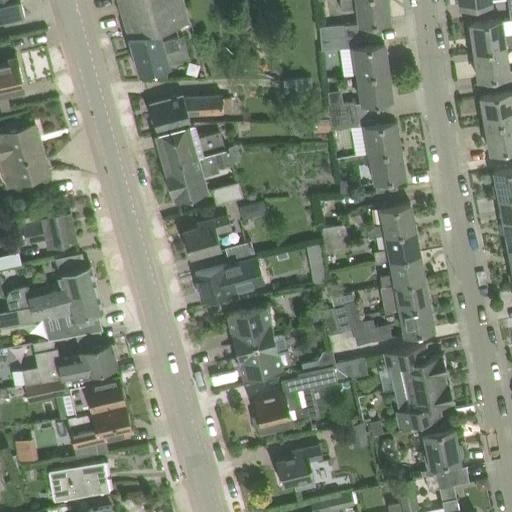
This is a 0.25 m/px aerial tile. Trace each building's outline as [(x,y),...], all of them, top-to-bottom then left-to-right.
[(0,0),(0,20),(25,15),(21,0),(0,0)] [(118,0),(138,70),(189,56),(182,31),(162,36),(160,29),(190,21),(183,0),(118,0)] [(357,21),(379,18),(389,17),(387,0),(339,0),(341,7),(355,5),(357,21)] [(502,16),(490,17),(470,20),(474,48),(505,44),(511,42),(511,30),(504,32),(502,16)] [(320,22),(320,34),(345,32),(344,20),(320,22)] [(358,40),(380,36),(378,27),(357,31),(358,40)] [(345,32),(320,34),(321,46),(346,44),(345,32)] [(384,39),(351,44),(355,70),(388,65),(384,39)] [(509,72),(505,44),(474,48),(478,76),(509,72)] [(0,90),(5,89),(24,85),(18,58),(0,62),(0,90)] [(355,70),(359,101),(392,96),(388,65),(355,70)] [(284,90),(312,87),(311,74),(283,77),(284,90)] [(329,115),(356,110),(355,100),(354,98),(342,100),(341,88),(328,90),(329,102),(327,102),(329,115)] [(511,88),(500,90),(480,93),(485,121),(511,116),(511,88)] [(157,125),(158,129),(189,121),(192,120),(191,120),(188,112),(223,111),(223,110),(233,109),(232,94),(222,94),(221,90),(183,92),(183,91),(150,100),(154,115),(152,118),(153,124),(157,125)] [(356,110),(329,115),(329,116),(331,126),(351,123),(359,122),(356,110)] [(331,126),(329,116),(313,116),(313,130),(331,129),(331,126)] [(511,145),(511,116),(485,121),(490,149),(511,145)] [(362,122),(359,122),(351,123),(356,152),(362,151),(367,150),(400,144),(395,117),(363,123),(362,122)] [(220,127),(193,134),(189,121),(158,129),(155,130),(164,162),(224,145),(220,127)] [(0,161),(6,183),(29,176),(48,170),(34,122),(15,127),(0,131),(0,161)] [(174,197),(193,191),(208,187),(204,173),(203,168),(217,164),(240,157),(236,142),(224,145),(164,162),(174,197)] [(397,186),(395,175),(405,173),(400,144),(367,150),(362,151),(364,164),(369,163),(372,180),(375,179),(376,189),(397,186)] [(511,164),(493,168),(498,193),(498,194),(511,191),(511,164)] [(237,178),(211,186),(216,201),(242,194),(237,178)] [(503,218),(511,216),(511,191),(498,194),(503,218)] [(367,234),(384,231),(415,225),(410,200),(390,204),(379,206),(381,221),(371,223),(366,224),(367,234)] [(251,201),(239,205),(243,217),(255,214),(251,201)] [(52,208),(40,210),(41,216),(33,218),(22,220),(21,215),(7,218),(12,243),(26,240),(26,241),(45,237),(47,244),(57,241),(77,237),(70,204),(52,208)] [(190,253),(209,248),(219,245),(215,229),(230,224),(229,220),(227,211),(197,220),(198,223),(183,228),(190,253)] [(508,244),(511,243),(511,216),(503,218),(508,244)] [(334,223),(338,248),(348,247),(344,221),(334,223)] [(338,248),(334,223),(321,224),(325,250),(338,248)] [(419,249),(415,225),(384,231),(386,244),(373,247),(375,258),(388,256),(419,249)] [(255,254),(254,252),(251,240),(248,241),(248,240),(225,246),(229,260),(229,261),(255,254)] [(0,262),(19,259),(17,248),(0,251),(0,262)] [(424,275),(419,249),(388,256),(391,269),(379,272),(381,283),(392,281),(424,275)] [(229,261),(229,260),(224,261),(224,263),(195,271),(202,296),(232,287),(233,289),(265,280),(257,251),(254,252),(255,254),(229,261)] [(62,279),(27,289),(31,303),(96,285),(90,263),(59,271),(62,279)] [(327,278),(325,265),(311,267),(313,280),(327,278)] [(424,275),(392,281),(398,306),(429,300),(424,275)] [(323,279),(314,281),(315,290),(325,288),(323,279)] [(6,293),(8,304),(9,306),(19,305),(28,303),(31,303),(27,289),(26,282),(9,286),(6,293)] [(96,285),(31,303),(34,317),(69,307),(71,316),(102,308),(96,285)] [(362,318),(356,298),(345,301),(352,326),(363,324),(367,340),(392,334),(389,321),(374,324),(373,316),(362,318)] [(228,310),(232,328),(235,341),(279,330),(272,300),(267,302),(267,300),(228,310)] [(403,332),(414,329),(434,326),(429,300),(398,306),(403,332)] [(340,329),(352,326),(345,301),(333,305),(340,329)] [(323,318),(320,304),(309,307),(312,321),(323,318)] [(340,329),(333,305),(322,307),(329,332),(340,329)] [(243,372),(254,370),(283,362),(291,360),(287,344),(283,329),(279,330),(235,341),(243,372)] [(41,380),(63,375),(90,369),(117,362),(115,353),(118,352),(115,340),(111,341),(111,339),(91,344),(78,347),(80,353),(59,358),(57,345),(54,345),(52,336),(32,340),(41,380)] [(388,365),(402,362),(407,383),(444,375),(443,369),(446,369),(443,352),(428,355),(425,341),(384,350),(388,365)] [(303,368),(320,364),(318,357),(301,361),(303,368)] [(334,362),(337,377),(349,374),(345,359),(334,362)] [(253,414),(257,427),(257,428),(258,429),(259,430),(260,430),(262,430),(276,427),(275,423),(293,418),(291,408),(313,402),(309,384),(336,377),(332,362),(323,364),(320,364),(303,368),(297,370),(298,373),(280,377),(283,387),(273,390),(273,391),(254,396),(258,413),(253,414)] [(92,381),(90,369),(63,375),(67,390),(70,390),(69,386),(92,381)] [(120,374),(92,381),(69,386),(70,390),(75,412),(91,409),(94,408),(93,406),(126,398),(120,374)] [(63,375),(41,380),(24,383),(27,399),(67,390),(63,375)] [(407,383),(412,403),(412,405),(397,408),(400,424),(441,415),(438,401),(453,398),(449,381),(446,382),(444,375),(407,383)] [(91,409),(75,412),(67,414),(71,432),(75,454),(96,449),(94,441),(117,436),(116,431),(132,427),(126,398),(93,406),(94,408),(91,409)] [(370,419),(373,432),(383,429),(380,416),(370,419)] [(355,425),(359,440),(372,437),(368,421),(355,425)] [(454,425),(438,428),(437,425),(423,428),(427,449),(424,450),(427,467),(424,468),(425,472),(436,470),(461,464),(460,455),(463,451),(461,442),(457,440),(454,425)] [(19,455),(34,453),(32,433),(17,435),(19,455)] [(282,482),(294,480),(296,479),(297,484),(312,481),(311,475),(313,475),(309,457),(323,454),(319,438),(291,445),(292,453),(276,457),(282,482)] [(109,486),(104,457),(50,466),(55,495),(109,486)] [(476,511),(476,510),(466,511),(460,511),(454,483),(469,479),(466,464),(462,465),(461,464),(436,470),(439,486),(443,511),(476,511)] [(439,486),(436,470),(425,472),(428,488),(439,486)] [(417,505),(419,504),(412,474),(410,475),(397,478),(401,498),(402,508),(417,505)] [(329,509),(355,502),(351,489),(326,495),(329,509)] [(389,511),(402,511),(399,499),(387,501),(389,511)] [(112,511),(111,504),(112,503),(112,502),(54,511),(112,511)] [(57,503),(58,510),(68,508),(67,502),(57,503)] [(47,505),(48,511),(50,511),(51,511),(58,510),(57,503),(50,504),(47,505)]
